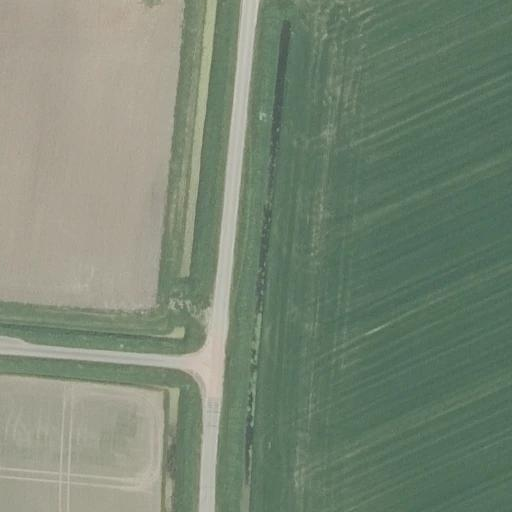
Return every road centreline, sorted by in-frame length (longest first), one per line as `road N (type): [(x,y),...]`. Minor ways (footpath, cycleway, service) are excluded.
road 1 (unclassified): [(214,366),(248,0)]
road 2 (unclassified): [(214,366),(0,349)]
road 3 (unclassified): [(207,511),(214,366)]
